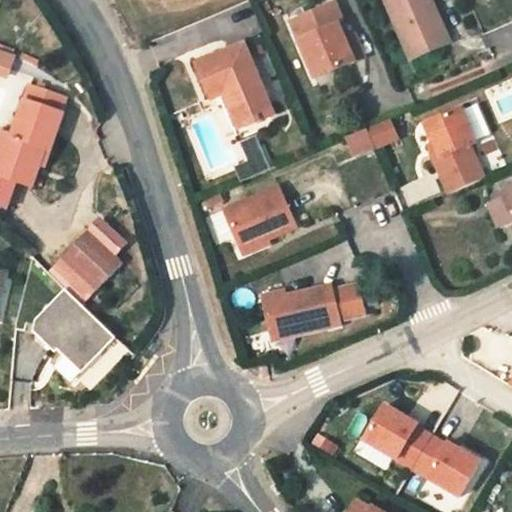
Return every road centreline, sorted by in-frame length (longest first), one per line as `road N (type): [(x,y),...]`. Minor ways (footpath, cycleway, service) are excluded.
road 1 (tertiary): [(211,422),(152,177),(109,53),(80,0)]
road 2 (unclassified): [(434,332),(264,409),(211,422)]
road 3 (unclassified): [(211,422),(0,438)]
